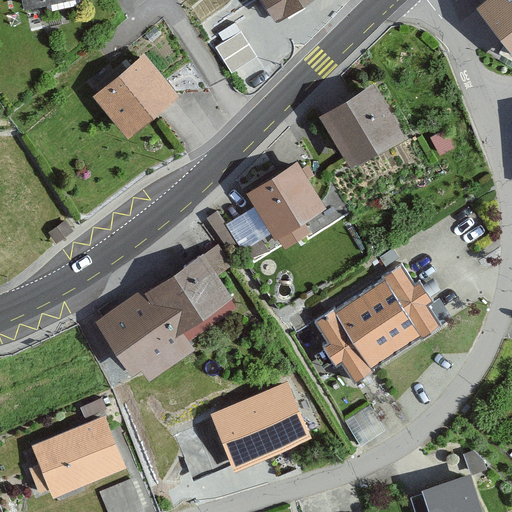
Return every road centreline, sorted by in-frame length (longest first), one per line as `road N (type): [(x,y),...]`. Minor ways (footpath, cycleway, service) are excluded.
road 1 (tertiary): [(0,310),(161,216),(385,0)]
road 2 (residential): [(511,263),(488,349),(449,399),(394,445),(325,481),(224,511)]
road 3 (residential): [(431,0),(506,135),(511,189)]
